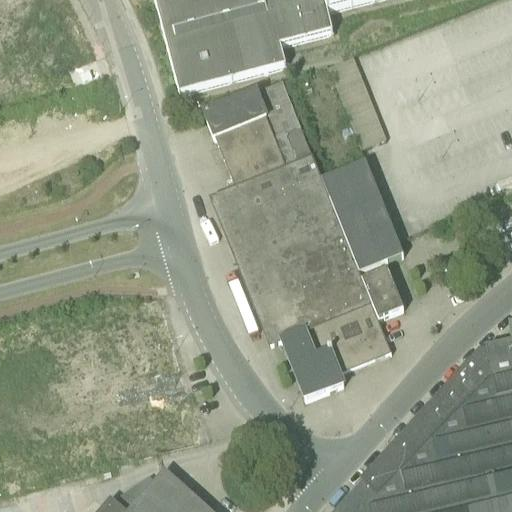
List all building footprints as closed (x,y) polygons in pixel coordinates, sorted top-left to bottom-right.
[(0,0),(0,16),(47,6),(45,0),(0,0)] [(153,0),(180,99),(287,71),(281,51),(333,38),(328,17),(393,0),(153,0)] [(356,61),(332,70),(355,132),(380,123),(356,61)] [(91,82),(89,75),(80,78),(82,85),(91,82)] [(236,194),(313,163),(311,158),(283,88),(203,120),(214,146),(216,145),(236,194)] [(374,312),(321,185),(313,163),(236,194),(211,204),(255,313),(271,351),(281,347),(282,349),(374,312)] [(383,270),(403,262),(404,261),(366,167),(321,185),(374,312),(379,326),(403,316),(404,315),(388,275),(385,277),(383,270)] [(127,311),(142,360),(177,348),(162,300),(127,311)] [(374,312),(282,349),(306,407),(344,391),(339,378),(392,357),(379,326),(374,312)] [(28,323),(0,329),(0,355),(34,347),(28,323)] [(45,329),(44,353),(65,354),(66,346),(81,347),(82,331),(45,329)] [(511,511),(511,336),(509,337),(511,350),(511,353),(489,359),(489,356),(478,358),(360,488),(361,490),(340,511),(511,511)] [(114,425),(124,466),(203,446),(192,405),(114,425)] [(205,511),(165,475),(131,511),(119,511),(113,507),(108,511),(205,511)]
